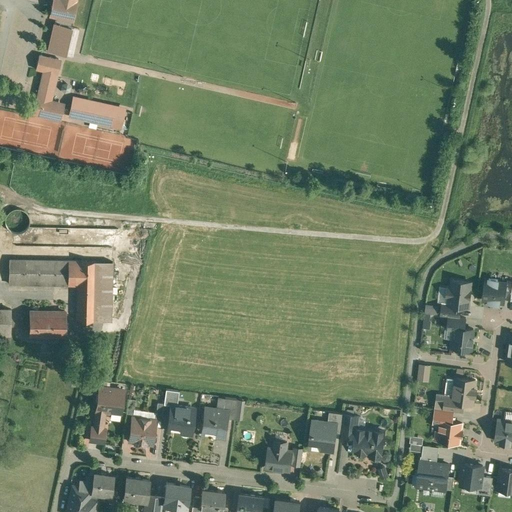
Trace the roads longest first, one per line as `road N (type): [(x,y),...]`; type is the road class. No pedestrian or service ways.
road 1 (track): [(0,191),(52,214),(421,242),(437,228),(489,0)]
road 2 (residential): [(56,511),(67,464),(83,456),(379,494)]
road 3 (residential): [(511,456),(496,454),(483,438),(494,338),(511,323)]
